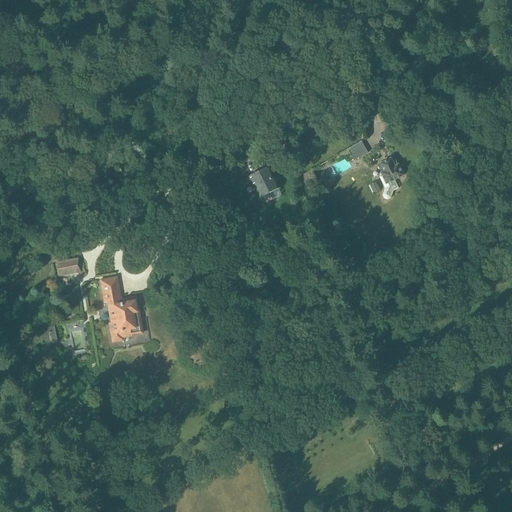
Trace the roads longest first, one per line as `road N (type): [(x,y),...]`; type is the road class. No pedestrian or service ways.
road 1 (track): [(287,0),(266,22),(242,87),(238,120),(251,153),(270,151),(330,111),(366,66)]
road 2 (track): [(172,210),(123,132),(24,24),(17,0)]
road 3 (track): [(163,187),(117,228),(119,270),(127,279),(143,276),(172,210)]
road 4 (track): [(511,435),(390,511)]
road 5 (track): [(378,131),(366,66),(367,0)]
